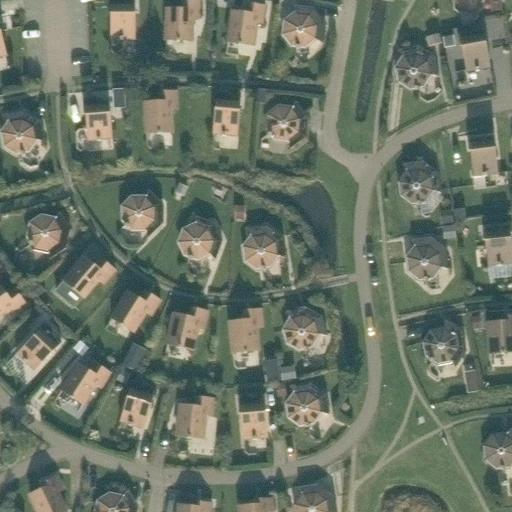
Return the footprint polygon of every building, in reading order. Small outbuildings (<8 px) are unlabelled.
[(123,3),(122,0),(108,0),(109,13),(111,13),(110,40),(120,40),(120,41),(123,41),(123,40),(135,40),(135,3),(123,3)] [(199,19),(200,1),(189,0),(188,11),(167,10),(165,41),(174,41),(174,42),(180,42),(180,41),(191,42),(192,19),(199,19)] [(263,24),(265,6),(254,5),(253,15),(231,12),(227,43),(235,44),(235,45),(241,46),(241,45),(253,46),(256,23),(263,24)] [(325,25),(313,9),(294,6),(293,7),(294,7),(295,14),(285,22),(283,36),(291,46),(295,47),(295,49),(299,50),(300,47),(304,48),(315,40),(321,44),(322,44),(325,25)] [(490,68),(489,65),(483,32),(457,36),(459,47),(461,46),(466,73),(475,71),(475,72),(479,72),(479,70),(490,68)] [(439,77),(434,58),(418,47),(398,51),(399,52),(403,59),(396,70),(399,83),(410,90),(415,89),(415,91),(419,90),(419,88),(423,87),(430,76),(437,77),(437,78),(439,77)] [(170,110),(177,110),(176,91),(165,92),(165,102),(144,103),(146,134),(154,134),(154,135),(160,135),(160,133),(172,133),(171,122),(170,110)] [(228,98),(228,94),(214,92),(213,108),(215,108),(213,134),(222,135),(222,137),(225,137),(225,136),(237,137),(240,99),(228,98)] [(109,102),(97,103),(97,98),(83,99),(84,115),(86,114),(88,141),(97,140),(97,142),(100,141),(100,140),(112,139),(109,102)] [(306,138),(308,118),(296,102),(295,103),(291,110),(278,108),(268,116),(267,130),(269,133),(267,135),(270,138),(272,136),(275,140),(288,141),(290,148),(289,149),(290,150),(306,138)] [(45,143),(41,123),(25,112),(5,116),(5,117),(6,117),(10,123),(2,134),(5,147),(16,154),(21,154),(21,156),(25,155),(24,153),(29,152),(36,141),(43,143),(45,143)] [(486,176),(498,174),(493,137),(467,141),(468,151),(470,151),(473,177),(483,176),(483,177),(486,177),(486,176)] [(441,194),(438,174),(422,162),(403,165),(403,166),(407,173),(399,183),(401,196),(412,204),(416,204),(416,206),(420,205),(420,203),(425,202),(432,192),(439,194),(440,194),(441,194)] [(162,225),(163,205),(149,190),(148,191),(148,192),(145,198),(132,198),(123,208),(123,221),(126,224),(124,226),(127,229),(129,227),(132,230),(145,230),(148,237),(147,238),(148,238),(162,225)] [(245,205),(236,204),(235,218),(245,218),(245,205)] [(461,209),(453,210),(455,222),(463,221),(461,209)] [(452,210),(444,211),(445,223),(453,222),(452,210)] [(66,249),(71,230),(60,213),(59,214),(55,220),(42,217),(31,224),(28,237),(30,241),(28,243),(31,246),(33,245),(35,248),(48,251),(49,258),(49,259),(49,260),(66,249)] [(222,242),(214,224),(196,217),(195,218),(196,218),(196,225),(183,231),(179,243),(185,256),(189,257),(188,259),(192,261),(193,259),(197,260),(209,255),(214,260),(215,260),(222,242)] [(454,226),(447,227),(448,238),(455,237),(454,226)] [(286,259),(283,239),(267,227),(247,230),(247,231),(248,231),(252,238),(244,249),(246,261),(257,269),(261,269),(262,271),(265,271),(265,268),(269,267),(277,257),(284,258),(284,259),(286,259)] [(501,265),(511,264),(511,263),(508,227),(482,230),(483,240),(485,240),(488,267),(497,266),(497,267),(501,267),(501,265)] [(449,270),(446,251),(431,238),(411,241),(411,242),(412,242),(415,248),(407,259),(409,272),(419,280),(424,280),(424,282),(428,282),(428,279),(432,279),(440,268),(447,270),(447,271),(449,270)] [(64,282),(56,292),(74,307),(83,297),(84,298),(98,281),(104,285),(115,271),(107,264),(100,272),(99,270),(84,258),(64,281),(64,282)] [(11,301),(6,295),(0,287),(0,315),(7,310),(11,315),(26,304),(19,295),(11,301)] [(146,304),(140,300),(128,292),(111,319),(118,323),(118,324),(123,327),(123,326),(133,332),(145,313),(151,316),(161,301),(151,295),(146,304)] [(327,336),(322,317),(304,308),(285,313),(285,314),(286,314),(290,320),(284,332),(288,344),(299,351),(304,349),(304,352),(308,351),(308,348),(312,347),(318,335),(325,336),(326,337),(327,336)] [(204,330),(208,312),(197,309),(195,319),(174,315),(167,345),(175,346),(175,348),(181,349),(181,348),(192,350),(197,328),(204,330)] [(256,328),(263,328),(261,310),(250,311),(251,321),(229,323),(232,354),(241,353),(241,354),(247,353),(247,352),(258,351),(256,328)] [(511,316),(508,317),(509,322),(487,324),(490,354),(498,354),(498,355),(504,355),(504,353),(511,352),(511,316)] [(466,352),(462,332),(446,321),(445,322),(446,323),(444,330),(431,332),(424,344),(426,357),(430,359),(429,361),(432,363),(433,361),(437,364),(450,361),(454,367),(454,368),(455,368),(466,352)] [(51,336),(55,332),(44,323),(34,334),(35,335),(17,354),(24,361),(23,362),(25,364),(26,363),(35,371),(60,344),(51,336)] [(96,376),(90,372),(78,365),(61,391),(68,395),(68,396),(73,400),(73,399),(83,405),(96,385),(101,389),(111,374),(101,368),(96,376)] [(289,368),(281,369),(283,381),(290,380),(289,368)] [(279,370),(271,371),(272,383),(280,382),(279,370)] [(142,390),(143,385),(130,381),(126,396),(128,396),(120,422),(129,425),(128,426),(132,427),(132,426),(143,429),(154,393),(142,390)] [(329,415),(326,396),(310,384),(290,387),(290,388),(291,388),(294,394),(287,405),(289,418),(300,426),(304,425),(305,428),(309,427),(308,425),(313,424),(320,413),(327,415),(329,415)] [(264,401),(251,402),(251,397),(237,399),(238,414),(240,414),(243,440),(252,439),(252,441),(256,440),(256,439),(267,438),(264,401)] [(212,417),(214,399),(203,398),(201,408),(180,406),(177,436),(185,437),(185,439),(191,439),(191,438),(203,439),(205,417),(212,417)] [(344,413),(350,406),(344,402),(339,408),(344,413)] [(511,430),(511,429),(505,435),(492,437),(484,447),(485,460),(496,469),(500,468),(500,471),(505,470),(504,468),(509,467),(511,463),(511,430)] [(65,511),(56,492),(62,489),(57,477),(47,482),(49,487),(29,496),(37,511),(65,511)] [(336,511),(334,497),(318,485),(298,488),(299,489),(303,496),(295,506),(295,511),(336,511)] [(136,511),(138,508),(127,491),(126,492),(127,492),(122,498),(109,495),(98,502),(95,511),(136,511)] [(272,511),(271,499),(260,500),(261,505),(239,507),(239,511),(272,511)] [(210,511),(212,504),(200,503),(200,508),(178,506),(177,511),(210,511)]
